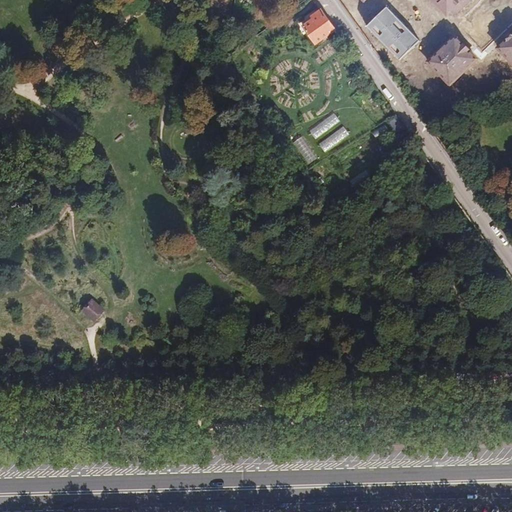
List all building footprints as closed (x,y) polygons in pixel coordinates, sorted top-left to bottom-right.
[(429,0),(446,17),(462,0),(429,0)] [(386,7),(366,26),(399,60),(418,41),(386,7)] [(317,41),(335,27),(321,8),(312,14),(314,16),(304,24),(317,41)] [(511,34),(498,48),(511,62),(511,34)] [(467,68),(471,64),(477,58),(455,36),(429,61),(451,84),(467,68)] [(478,106),(511,71),(511,67),(498,53),(462,90),(478,106)] [(396,132),(405,125),(397,114),(388,120),(396,132)] [(105,310),(93,299),(81,311),(93,321),(105,310)]
